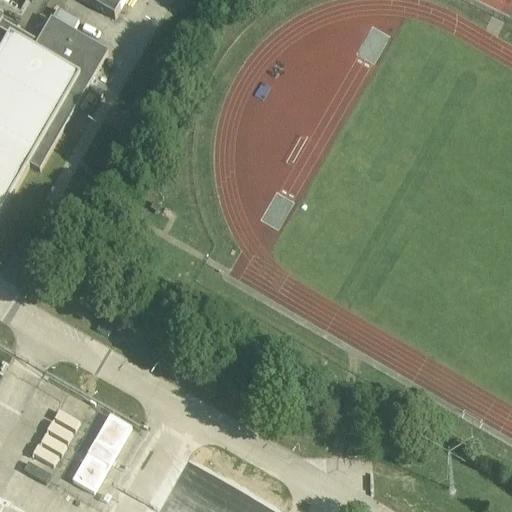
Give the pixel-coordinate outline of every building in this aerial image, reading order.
[(125,0),(79,0),(114,20),(125,0)] [(108,55),(51,22),(34,52),(81,79),(30,169),(40,174),(108,55)] [(10,39),(0,55),(0,221),(30,169),(81,79),(34,52),(10,39)] [(135,434),(111,420),(72,485),(96,500),(135,434)] [(274,511),(191,464),(163,511),(274,511)]
